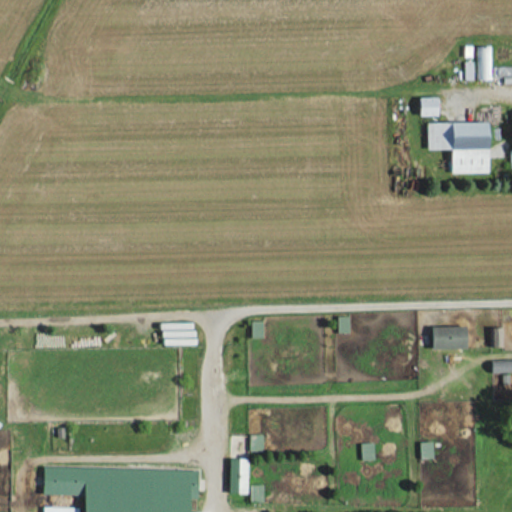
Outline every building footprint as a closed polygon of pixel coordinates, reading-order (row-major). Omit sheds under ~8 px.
[(486,47),(472,47),(473,80),(487,80),(486,47)] [(469,81),(469,62),(461,62),(460,81),(469,81)] [(436,98),(417,98),(416,117),(436,117),(436,98)] [(486,174),(487,123),(424,123),(423,150),(448,151),(448,174),(486,174)] [(333,332),(345,332),(346,316),(334,315),(333,332)] [(260,337),(259,321),(248,321),(248,337),(260,337)] [(464,326),(428,326),(429,349),(465,348),(464,326)] [(498,327),(486,327),(487,346),(499,346),(498,327)] [(488,373),(511,372),(511,362),(488,363),(488,373)] [(259,451),(259,435),(246,434),(246,451),(259,451)] [(226,493),(244,493),(245,459),(227,458),(226,493)] [(188,511),(189,498),(195,498),(195,470),(41,467),(40,495),(82,496),(81,511),(188,511)] [(260,485),(246,485),(246,501),(259,501),(260,485)]
